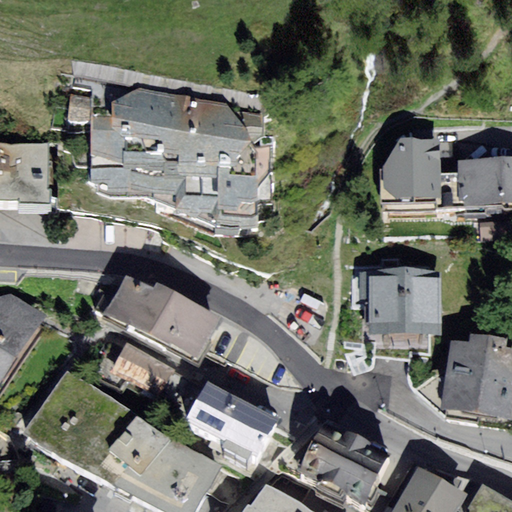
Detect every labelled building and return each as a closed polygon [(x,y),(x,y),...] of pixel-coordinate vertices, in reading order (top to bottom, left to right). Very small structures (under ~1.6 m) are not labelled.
[(88,170),(87,182),(111,199),(150,196),(214,229),(238,234),(259,226),(261,203),(274,198),(273,134),(266,129),(261,117),(259,91),(77,56),(75,85),(68,112),(72,128),(89,127),(91,155),(88,170)] [(387,206),(441,206),(441,147),(404,147),(387,174),(387,206)] [(0,148),(0,216),(50,217),(51,149),(0,148)] [(511,165),(461,167),(462,209),(511,207),(511,165)] [(511,226),(484,227),(484,275),(511,274),(511,226)] [(217,320),(128,277),(105,324),(194,368),(217,320)] [(370,283),(371,331),(439,330),(438,282),(370,283)] [(0,392),(49,324),(12,298),(0,301),(0,392)] [(507,344),(471,339),(470,348),(451,345),(442,416),(511,425),(511,353),(506,353),(507,344)] [(176,374),(125,347),(109,376),(160,404),(176,374)] [(195,511),(221,471),(67,377),(24,439),(66,468),(151,511),(195,511)] [(273,424),(207,389),(187,427),(253,461),(273,424)] [(364,511),(390,459),(319,425),(293,478),(362,511),(364,511)] [(417,472),(392,511),(453,511),(462,499),(417,472)] [(305,511),(263,488),(248,511),(305,511)] [(511,511),(511,504),(481,488),(468,511),(511,511)]
